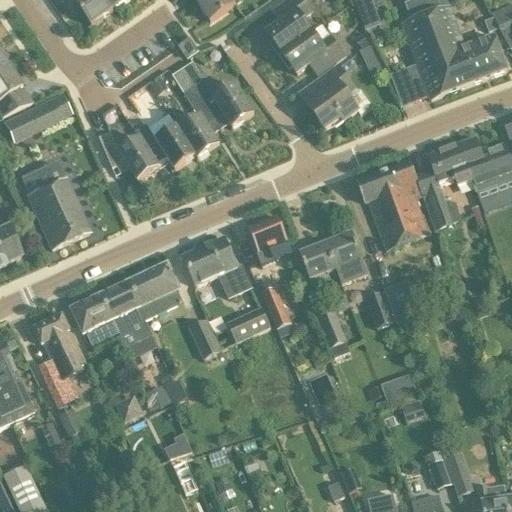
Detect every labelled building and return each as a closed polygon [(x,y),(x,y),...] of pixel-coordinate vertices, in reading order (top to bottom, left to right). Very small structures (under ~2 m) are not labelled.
[(75,0),(72,2),(90,28),(111,13),(101,0),(75,0)] [(130,0),(101,0),(111,13),(130,0)] [(229,0),(200,0),(195,4),(209,25),(235,8),(229,0)] [(280,27),(266,37),(281,57),(311,35),(302,23),(312,16),(302,2),(305,0),(293,0),(272,16),(280,27)] [(366,27),(379,22),(370,0),(364,0),(357,3),(366,27)] [(417,0),(403,5),(410,25),(402,28),(430,104),(507,75),(494,40),(464,52),(449,11),(442,13),(436,0),(417,0)] [(511,50),(511,13),(510,7),(491,15),(494,20),(499,32),(500,36),(510,51),(511,50)] [(489,36),(499,32),(494,20),(484,24),(489,36)] [(311,35),(281,57),(296,78),(310,68),(318,80),(346,60),(330,39),(319,47),(311,35)] [(354,43),(361,53),(369,48),(361,38),(354,43)] [(189,62),(199,55),(190,42),(179,49),(188,62),(189,62)] [(362,54),(361,55),(369,71),(379,66),(375,58),(373,53),(371,50),(362,54)] [(182,72),(217,128),(226,122),(232,132),(254,117),(234,87),(214,100),(192,66),(182,72)] [(0,121),(30,107),(6,70),(0,73),(0,121)] [(343,126),(358,116),(360,119),(369,112),(370,106),(360,93),(354,92),(338,70),(298,98),(324,134),(341,123),(343,126)] [(217,128),(182,72),(172,79),(198,119),(179,132),(196,160),(195,160),(197,163),(219,149),(209,133),(217,128)] [(157,97),(157,98),(167,92),(160,81),(150,87),(157,97)] [(71,119),(61,97),(31,111),(42,133),(71,119)] [(175,173),(195,160),(196,160),(179,132),(176,128),(155,142),(145,127),(134,134),(138,142),(139,141),(156,167),(166,161),(175,173)] [(156,167),(139,141),(138,142),(119,155),(111,136),(98,142),(112,173),(116,170),(121,178),(129,173),(137,186),(159,171),(156,167)] [(433,172),(415,179),(436,234),(454,228),(439,189),(455,183),(458,191),(473,186),(476,195),(511,181),(511,166),(505,148),(482,157),(477,142),(429,160),(433,172)] [(387,254),(429,239),(416,202),(421,200),(409,167),(358,186),(366,207),(370,205),(387,254)] [(87,237),(63,184),(27,200),(51,253),(87,237)] [(473,211),(479,228),(485,226),(480,209),(473,211)] [(276,249),(288,244),(278,220),(250,232),(264,266),(272,263),(270,259),(279,256),(276,249)] [(20,261),(6,230),(0,232),(0,271),(4,269),(4,268),(20,261)] [(353,236),(327,247),(337,273),(336,273),(342,288),(369,276),(353,236)] [(185,262),(198,291),(218,281),(229,302),(253,291),(242,270),(239,271),(225,243),(185,262)] [(332,287),(327,276),(336,273),(337,273),(327,247),(300,257),(315,294),(332,287)] [(143,326),(145,325),(184,307),(178,296),(181,294),(170,269),(131,287),(142,311),(138,314),(143,326)] [(391,311),(414,302),(407,282),(383,291),(391,311)] [(138,314),(142,311),(131,287),(104,299),(116,324),(114,325),(120,337),(126,350),(152,339),(145,325),(143,326),(138,314)] [(291,327),(276,290),(262,296),(277,332),(291,327)] [(366,302),(377,333),(394,327),(383,296),(366,302)] [(116,324),(104,299),(73,313),(84,338),(87,337),(93,349),(120,337),(114,325),(116,324)] [(473,313),(469,304),(461,307),(465,316),(473,313)] [(228,327),(228,328),(214,334),(222,353),(270,331),(261,311),(228,327)] [(347,345),(335,315),(317,322),(329,353),(330,352),(334,361),(350,355),(346,346),(347,345)] [(62,385),(89,372),(63,318),(34,333),(41,348),(43,347),(62,385)] [(189,331),(203,362),(222,353),(214,334),(213,335),(207,323),(189,331)] [(0,433),(36,417),(12,365),(14,365),(6,346),(0,348),(0,433)] [(161,383),(170,379),(169,378),(165,369),(159,371),(156,373),(160,382),(161,383)] [(170,379),(161,383),(172,407),(187,401),(179,383),(173,386),(170,379)] [(69,405),(59,383),(47,388),(57,411),(69,405)] [(394,385),(381,390),(384,399),(398,394),(394,385)] [(161,388),(145,396),(153,415),(170,407),(164,393),(161,388)] [(125,428),(144,419),(138,408),(127,404),(116,410),(125,428)] [(83,435),(73,413),(59,420),(69,442),(83,435)] [(335,420),(323,424),(325,430),(337,426),(335,420)] [(243,464),(248,474),(258,470),(254,460),(243,464)] [(452,487),(443,463),(428,469),(436,493),(452,487)] [(185,464),(173,469),(181,487),(193,482),(185,464)] [(45,511),(26,469),(4,479),(18,511),(45,511)] [(452,480),(458,499),(474,494),(467,475),(452,480)] [(0,511),(15,511),(1,481),(0,481),(0,511)] [(328,490),(334,505),(344,501),(338,486),(328,490)] [(508,511),(507,503),(505,488),(489,491),(489,489),(476,490),(478,507),(483,506),(483,511),(508,511)] [(404,511),(403,507),(395,509),(393,497),(368,503),(369,511),(404,511)] [(442,511),(439,498),(419,503),(420,511),(442,511)]
